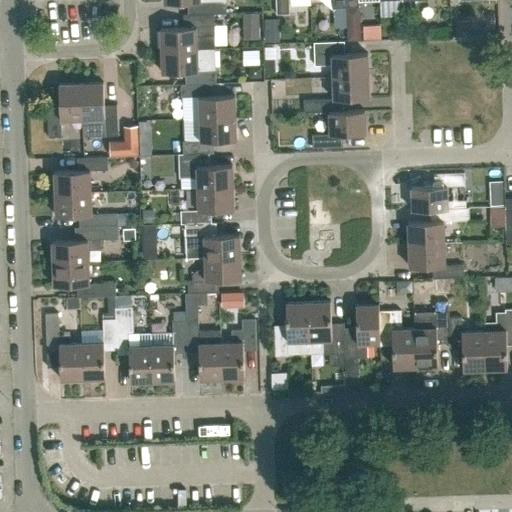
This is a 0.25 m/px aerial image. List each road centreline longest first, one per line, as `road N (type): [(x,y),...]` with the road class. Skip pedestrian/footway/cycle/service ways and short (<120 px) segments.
road 1 (residential): [(15,51),(26,408)]
road 2 (residential): [(262,162),(264,262),(283,275),(363,273),(378,251),(377,157)]
road 3 (residential): [(261,403),(511,396)]
road 4 (residential): [(26,408),(261,403)]
road 5 (residential): [(15,51),(115,47),(129,32),(128,0)]
road 6 (residential): [(511,121),(508,0)]
